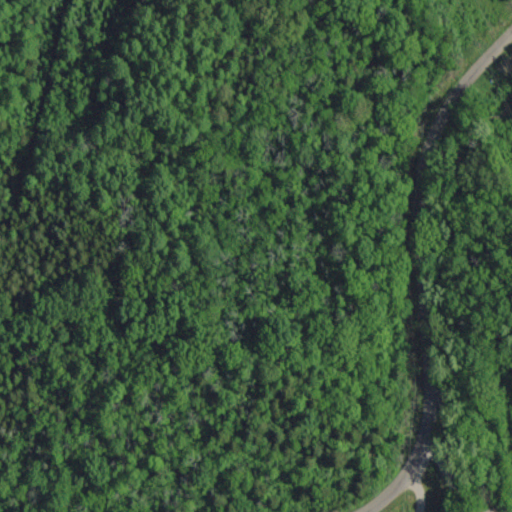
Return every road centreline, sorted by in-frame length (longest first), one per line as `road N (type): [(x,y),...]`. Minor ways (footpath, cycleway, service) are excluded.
road 1 (residential): [(361,511),(416,463),(427,418),(418,194),(424,160),(451,101),(511,31)]
road 2 (residential): [(429,397),(448,434),(448,470),(491,511)]
